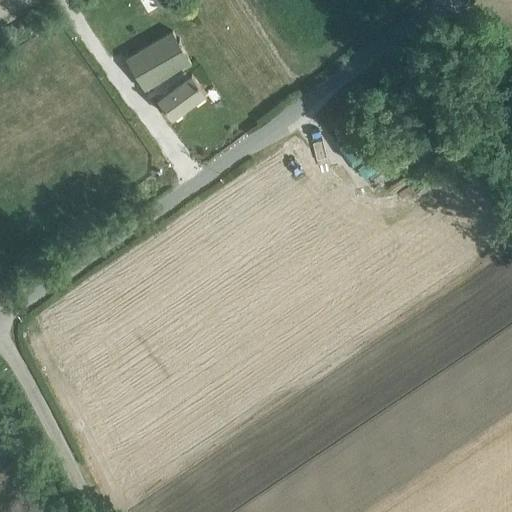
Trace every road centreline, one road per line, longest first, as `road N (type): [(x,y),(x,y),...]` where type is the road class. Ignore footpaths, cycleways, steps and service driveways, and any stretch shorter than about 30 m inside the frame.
road 1 (unclassified): [(0,316),(127,233),(440,0)]
road 2 (unclassified): [(90,511),(0,334)]
